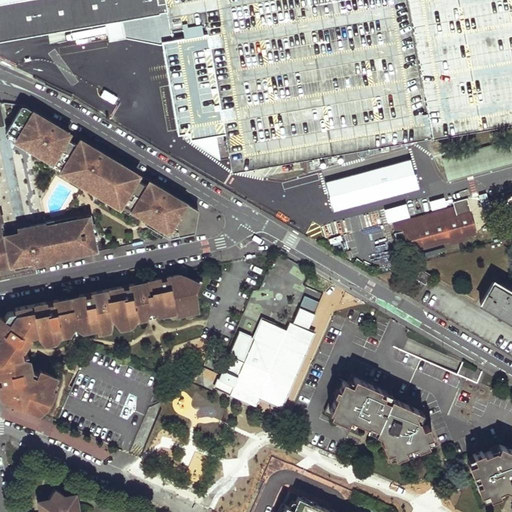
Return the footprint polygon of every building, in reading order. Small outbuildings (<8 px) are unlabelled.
[(165,0),(0,0),(0,40),(160,14),(160,13),(168,12),(165,0)] [(511,0),(165,0),(168,12),(168,13),(189,140),(226,134),(232,169),(511,121),(511,0)] [(128,167),(80,138),(77,144),(66,138),(70,132),(25,106),(21,105),(6,131),(17,137),(16,140),(28,147),(39,154),(51,161),(83,181),(86,182),(133,210),(131,214),(145,223),(147,219),(155,224),(153,228),(168,237),(194,232),(198,209),(149,180),(147,185),(125,172),(128,167)] [(511,152),(511,139),(442,159),(445,171),(511,152)] [(39,154),(28,147),(25,151),(37,158),(39,154)] [(324,182),(331,211),(418,190),(410,160),(324,182)] [(83,181),(51,161),(48,165),(81,185),(83,181)] [(131,214),(133,210),(86,182),(83,186),(131,214)] [(511,189),(510,189),(507,189),(505,189),(504,191),(503,192),(503,195),(503,197),(504,198),(506,199),(507,200),(510,200),(511,198),(511,189)] [(476,233),(466,196),(451,200),(454,209),(395,224),(398,235),(404,233),(402,237),(401,241),(402,244),(404,248),(406,250),(408,251),(476,233)] [(0,213),(0,267),(28,262),(28,266),(99,251),(91,213),(53,221),(31,226),(35,245),(24,247),(20,246),(19,239),(6,242),(5,237),(1,238),(0,234),(0,222),(2,222),(0,214),(0,213)] [(155,224),(147,219),(145,223),(153,228),(155,224)] [(35,245),(31,226),(17,228),(18,235),(5,237),(6,242),(19,239),(20,246),(24,247),(35,245)] [(426,284),(431,275),(422,270),(417,279),(426,284)] [(195,295),(200,285),(179,274),(8,312),(1,323),(0,322),(0,405),(19,415),(20,413),(37,419),(46,415),(55,395),(52,394),(57,381),(37,373),(34,381),(30,380),(30,378),(31,377),(30,369),(28,363),(20,363),(19,357),(22,357),(25,351),(29,345),(29,342),(35,341),(42,350),(54,348),(59,341),(69,340),(73,333),(81,338),(95,334),(96,338),(109,335),(110,325),(119,333),(131,331),(137,324),(149,323),(147,317),(152,317),(157,316),(158,320),(176,316),(177,319),(199,314),(195,295)] [(511,289),(509,288),(507,290),(492,281),(480,303),(511,321),(511,289)] [(300,304),(316,310),(323,294),(306,287),(300,304)] [(308,330),(316,314),(301,307),(293,322),(290,321),(286,329),(263,319),(253,339),(239,333),(229,356),(235,359),(229,372),(225,370),(223,375),(217,388),(255,405),(258,397),(264,399),(266,394),(266,391),(271,389),(276,397),(273,403),(283,406),(314,332),(308,330)] [(352,384),(341,379),(326,413),(349,423),(351,417),(357,420),(369,426),(372,419),(381,422),(376,433),(383,436),(385,441),(382,441),(386,450),(387,450),(393,448),(395,456),(396,456),(406,453),(404,448),(416,444),(418,449),(428,445),(428,444),(425,436),(431,434),(428,424),(422,426),(420,419),(418,419),(417,415),(420,409),(392,397),(388,407),(381,404),(384,398),(369,391),(372,384),(356,377),(352,384)] [(393,393),(372,384),(369,391),(384,398),(381,404),(388,407),(392,397),(393,393)] [(276,397),(271,389),(266,391),(266,394),(264,399),(273,403),(276,397)] [(351,417),(349,423),(355,426),(357,420),(351,417)] [(372,419),(369,426),(368,429),(376,433),(381,422),(372,419)] [(425,436),(428,444),(434,442),(431,434),(425,436)] [(511,446),(502,442),(502,443),(500,447),(496,446),(492,448),(485,450),(484,447),(475,450),(475,452),(477,458),(471,460),(470,460),(473,470),(480,468),(484,479),(477,481),(480,490),(483,489),(488,488),(490,493),(491,495),(500,491),(499,486),(506,484),(511,486),(511,446)] [(404,448),(406,453),(418,449),(416,444),(404,448)] [(393,448),(387,450),(390,458),(395,456),(393,448)] [(480,468),(473,470),(477,481),(484,479),(480,468)] [(66,497),(56,492),(50,501),(47,507),(44,507),(44,511),(80,511),(80,507),(75,508),(74,500),(67,502),(66,497)] [(333,511),(300,498),(295,508),(284,504),(280,511),(300,511),(301,511),(302,511),(333,511)]
